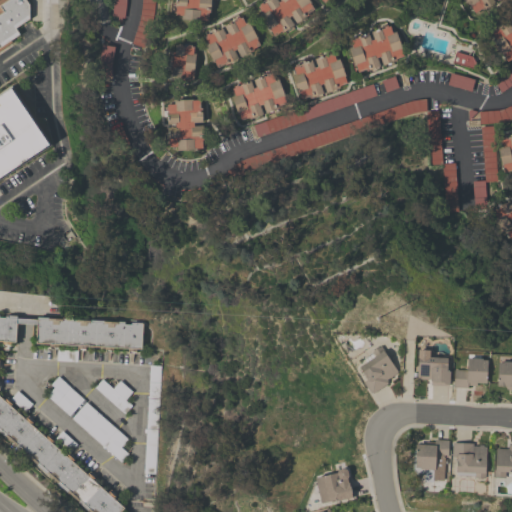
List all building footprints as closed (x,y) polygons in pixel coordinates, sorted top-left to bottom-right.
[(15,28),(19,34),(10,40),(12,42),(0,50),(0,0),(25,0),(29,5),(29,19),(15,28)] [(126,0),(126,5),(124,18),(121,18),(121,22),(117,21),(118,17),(112,16),(114,3),(114,0),(126,0)] [(155,0),(155,4),(153,17),(152,23),(144,48),(131,44),(139,20),(141,9),(142,3),(142,0),(155,0)] [(212,0),(211,8),(210,8),(210,13),(208,12),(207,21),(200,20),(200,21),(181,19),(181,15),(178,15),(178,16),(175,15),(175,13),(173,13),(174,9),(173,9),(173,2),(175,3),(175,0),(212,0)] [(308,0),(311,3),(310,3),(314,9),(307,14),(308,15),(304,18),(305,18),(298,23),(297,22),(296,23),(291,16),(288,17),(293,25),(292,25),(293,26),(286,31),(285,30),(281,33),(280,32),(274,36),(270,30),(269,31),(258,15),(262,13),(258,7),(260,6),(259,4),(264,0),(276,0),(278,2),(280,0),(308,0)] [(492,0),(494,2),(493,3),(494,4),(487,8),(486,7),(482,10),(481,8),(475,13),(471,7),(470,8),(465,0),(492,0)] [(257,38),(256,39),(259,45),(252,49),(253,50),(249,52),(250,53),(242,57),(242,56),(240,57),(236,49),(234,51),(238,58),(236,59),(238,62),(230,66),(228,63),(225,65),(224,64),(217,68),(214,62),(213,62),(204,45),(208,43),(204,37),(206,36),(205,35),(208,33),(214,29),(215,30),(221,27),(225,34),(228,33),(224,26),(230,22),(230,21),(238,16),(239,18),(241,17),(245,23),(248,21),(257,38)] [(511,58),(507,62),(502,54),(501,55),(491,41),(495,39),(491,33),(493,31),(492,29),(500,24),(501,25),(506,21),(511,28),(511,27),(511,23),(509,19),(511,17),(511,58)] [(402,49),(400,50),(403,56),(395,59),(396,61),(392,62),(392,63),(384,66),(384,65),(382,65),(379,57),(376,58),(379,66),(378,67),(379,68),(371,70),(370,69),(366,71),(366,70),(358,72),(355,65),(354,66),(351,57),(348,48),(352,47),(349,40),(352,39),(351,38),(354,37),(354,36),(361,34),(361,35),(368,33),(370,40),(373,39),(371,32),(378,29),(377,28),(386,24),(387,27),(389,26),(392,33),(395,31),(402,49)] [(112,77),(99,77),(100,64),(101,51),(103,44),(114,47),(113,54),(112,64),(112,77)] [(193,80),(184,79),(184,81),(181,80),(181,81),(172,80),(172,78),(171,78),(172,70),(167,70),(168,63),(167,63),(167,58),(169,58),(169,51),(174,52),(175,45),(178,45),(178,44),(182,44),(182,46),(187,46),(188,44),(191,45),(191,47),(193,47),(193,53),(195,54),(193,80)] [(340,64),(342,63),(343,66),(342,67),(345,76),(344,76),(346,83),(339,86),(339,88),(335,89),(336,90),(327,93),(327,92),(326,92),(323,84),(320,85),(323,93),(321,93),(322,95),(314,98),(313,97),(309,98),(309,97),(301,99),(298,92),(292,75),(295,74),(293,67),(295,66),(294,65),(297,64),(297,63),(304,60),(305,62),(311,60),(312,64),(314,68),(317,66),(314,59),(321,56),(330,52),(331,54),(333,53),(335,60),(338,59),(340,64)] [(475,63),(473,69),(452,63),(456,52),(472,57),(475,63)] [(511,69),(511,85),(501,93),(494,82),(511,69)] [(284,96),(283,96),(286,103),(278,106),(279,108),(275,109),(275,110),(267,113),(267,112),(266,113),(262,104),(259,105),(262,114),(261,114),(261,115),(253,118),(253,117),(249,119),(248,117),(241,120),(238,113),(237,114),(231,97),(235,95),(232,89),(234,88),(233,86),(237,84),(238,86),(240,86),(239,85),(250,81),(253,88),(256,87),(253,80),(260,77),(259,75),(266,73),(266,74),(269,73),(269,74),(272,73),(274,80),(278,79),(284,96)] [(447,85),(450,73),(474,80),(471,92),(447,85)] [(394,76),(398,88),(385,92),(381,81),(394,76)] [(257,137),(253,125),(303,108),(372,84),(376,95),(257,137)] [(0,179),(0,93),(11,86),(51,145),(0,179)] [(192,99),(192,100),(200,100),(200,108),(201,108),(202,112),(203,121),(202,121),(202,122),(193,123),(194,126),(202,125),(202,127),(203,127),(204,140),(201,140),(202,148),(193,148),(194,150),(177,151),(176,146),(169,147),(169,145),(167,145),(167,142),(166,142),(166,134),(168,134),(167,128),(175,127),(175,124),(167,124),(166,116),(165,116),(164,109),(165,109),(165,107),(167,107),(167,105),(174,104),(174,100),(192,99)] [(417,99),(426,99),(426,111),(413,113),(256,168),(245,172),(235,181),(227,171),(233,166),(239,162),(246,158),(258,154),(410,101),(417,99)] [(503,109),(510,106),(511,109),(511,118),(508,120),(501,122),(494,123),(479,124),(479,112),(498,110),(503,109)] [(458,212),(445,213),(442,165),(430,166),(426,112),(438,111),(442,164),(454,163),(458,212)] [(117,149),(109,131),(121,125),(129,144),(117,149)] [(480,127),(492,126),(497,181),(485,182),(480,127)] [(511,170),(504,172),(502,165),(501,165),(497,148),(501,147),(499,138),(504,137),(504,136),(511,134),(511,136),(511,170)] [(472,181),(484,180),(487,209),(474,210),(472,181)] [(511,239),(511,240),(506,234),(505,235),(494,221),(496,219),(491,213),(494,211),(493,210),(495,207),(500,203),(501,204),(507,199),(511,206),(511,201),(509,198),(511,195),(511,239)] [(89,511),(0,431),(0,317),(5,317),(5,316),(16,316),(15,342),(10,342),(10,347),(8,346),(8,350),(4,350),(4,346),(2,346),(2,341),(0,340),(0,361),(1,361),(0,369),(0,396),(4,400),(6,397),(12,402),(10,405),(25,419),(28,416),(33,421),(30,424),(45,437),(48,434),(54,439),(51,442),(66,456),(69,453),(75,458),(72,461),(87,474),(89,471),(95,476),(92,480),(107,493),(110,490),(116,495),(113,498),(124,507),(119,511),(89,511)] [(124,322),(124,324),(130,324),(130,322),(142,323),(140,349),(135,349),(135,353),(128,353),(128,348),(113,347),(112,352),(104,352),(105,347),(85,346),(85,351),(77,351),(77,345),(57,344),(57,349),(49,349),(49,344),(35,343),(37,317),(124,322)] [(366,362),(364,358),(372,353),(371,352),(373,350),(373,349),(377,346),(378,347),(380,346),(384,350),(383,351),(397,371),(396,372),(397,372),(386,380),(388,381),(386,382),(387,383),(372,393),(372,392),(370,393),(363,382),(366,380),(364,376),(358,367),(366,362)] [(77,351),(76,361),(56,360),(57,350),(77,351)] [(446,367),(447,367),(447,371),(450,371),(449,385),(429,384),(429,379),(416,379),(416,377),(413,377),(413,372),(417,372),(417,358),(417,350),(427,350),(427,357),(447,358),(446,367)] [(469,358),(469,354),(477,354),(477,356),(479,356),(479,358),(481,358),(481,360),(487,360),(486,383),(476,383),(476,386),(467,386),(467,388),(453,387),(454,369),(466,370),(467,358),(469,358)] [(511,361),(511,389),(506,389),(506,386),(496,386),(497,362),(502,363),(503,361),(511,361)] [(149,365),(160,366),(160,375),(160,389),(159,389),(155,474),(143,473),(149,365)] [(83,399),(68,416),(46,396),(54,388),(50,384),(58,376),(83,399)] [(102,379),(112,388),(119,380),(131,392),(124,399),(131,405),(124,414),(94,387),(102,379)] [(32,404),(25,412),(10,399),(17,391),(32,404)] [(128,439),(121,447),(128,454),(121,462),(71,418),(85,402),(128,439)] [(77,444),(70,453),(54,439),(61,431),(77,444)] [(448,440),(447,457),(444,457),(444,468),(434,468),(434,470),(433,469),(433,475),(414,474),(415,444),(425,445),(425,442),(434,442),(434,440),(448,440)] [(456,461),(455,461),(455,456),(451,456),(452,442),(473,443),(473,446),(477,446),(479,445),(483,445),(484,447),(486,447),(485,470),(485,478),(483,478),(482,479),(477,478),(476,478),(474,478),(474,475),(456,474),(456,472),(455,472),(456,461)] [(511,444),(511,471),(505,471),(504,478),(493,477),(494,470),(495,449),(508,449),(508,444),(511,444)] [(315,478),(318,478),(318,477),(338,472),(338,473),(346,471),(349,480),(348,480),(353,497),(336,501),(335,499),(321,503),(315,478)]
